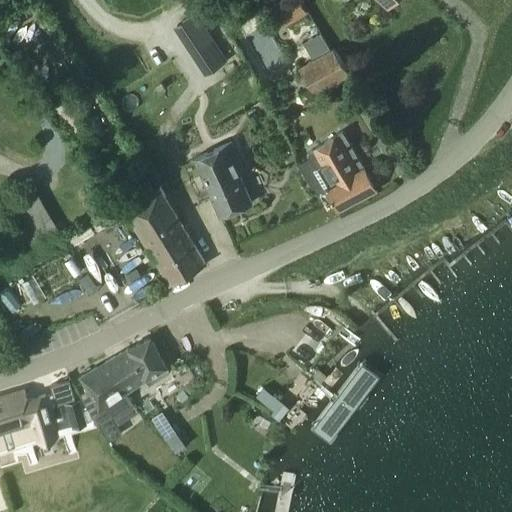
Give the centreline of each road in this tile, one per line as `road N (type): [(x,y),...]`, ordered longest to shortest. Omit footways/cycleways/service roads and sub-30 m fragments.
road 1 (tertiary): [(0,380),(71,356),(382,206),(441,173),(511,96)]
road 2 (unknown): [(173,308),(220,335),(291,330)]
